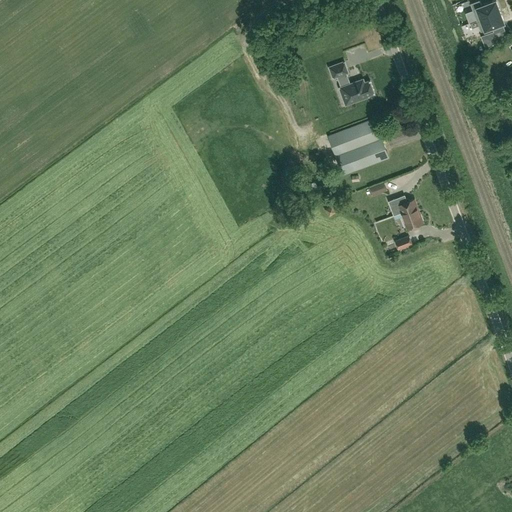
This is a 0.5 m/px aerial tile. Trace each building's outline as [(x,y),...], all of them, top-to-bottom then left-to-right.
[(477,0),(472,2),(479,19),(500,11),(495,0),(484,4),(482,0),(477,0)] [(500,11),(479,19),(485,36),(494,32),(492,27),(504,22),(500,11)] [(338,51),(336,42),(321,46),(323,55),(338,51)] [(341,87),(343,94),(349,92),(353,102),(368,96),(368,95),(375,92),(370,80),(365,82),(363,78),(351,83),(347,72),(348,71),(344,61),(329,66),(333,77),(337,76),(341,87)] [(343,175),(389,157),(375,118),(328,136),(343,175)] [(387,189),(384,181),(369,187),(372,195),(387,189)] [(406,201),(404,195),(388,201),(393,216),(401,213),(407,228),(424,222),(415,197),(406,201)] [(398,249),(412,244),(409,235),(394,240),(398,249)]
